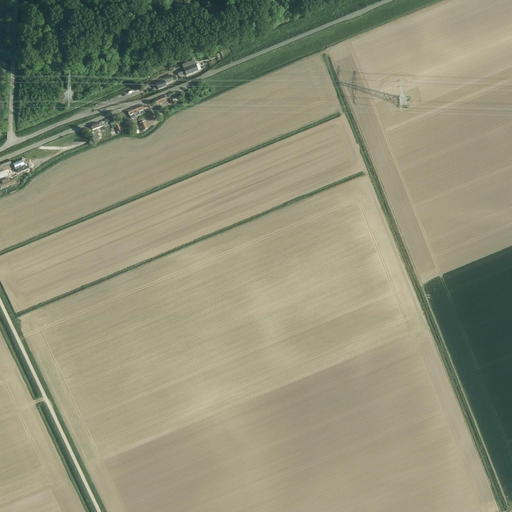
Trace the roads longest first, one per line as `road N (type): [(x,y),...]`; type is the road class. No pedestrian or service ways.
road 1 (unclassified): [(148,98),(390,0)]
road 2 (unclassified): [(99,511),(0,303)]
road 3 (unclassified): [(0,161),(148,98)]
road 4 (unclassified): [(13,144),(15,0)]
road 5 (unclassified): [(13,144),(148,98)]
